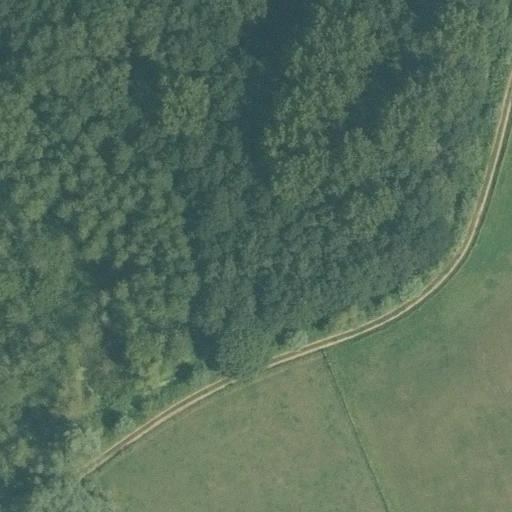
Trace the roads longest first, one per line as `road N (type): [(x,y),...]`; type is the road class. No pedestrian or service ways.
road 1 (track): [(212,388),(396,313),(455,266),(511,99)]
road 2 (track): [(23,511),(212,388)]
